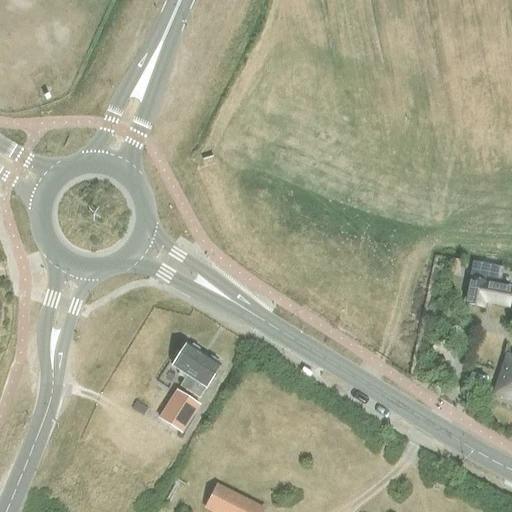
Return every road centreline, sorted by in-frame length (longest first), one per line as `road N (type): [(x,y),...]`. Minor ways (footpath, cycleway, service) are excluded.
road 1 (tertiary): [(511,471),(226,299)]
road 2 (tertiary): [(4,511),(47,408),(51,368)]
road 3 (tertiary): [(160,41),(148,48),(84,163)]
road 4 (tertiary): [(128,176),(131,144),(166,56),(160,41)]
